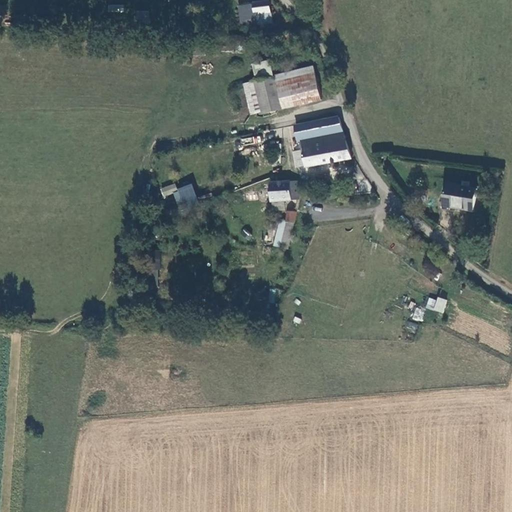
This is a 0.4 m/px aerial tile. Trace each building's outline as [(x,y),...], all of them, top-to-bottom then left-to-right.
[(272,0),(241,5),(245,26),(275,21),(272,0)] [(139,12),(139,32),(150,32),(150,11),(139,12)] [(189,34),(188,22),(179,23),(179,42),(194,42),(193,33),(189,34)] [(211,34),(193,33),(194,42),(210,42),(211,34)] [(281,76),(287,108),(325,100),(317,69),(281,76)] [(281,76),(262,81),(269,112),(287,108),(281,76)] [(262,81),(249,83),(254,113),(266,110),(262,81)] [(341,133),(339,117),(302,123),(302,124),(304,139),(341,133)] [(341,133),(304,139),(307,167),(345,162),(341,133)] [(284,143),(276,142),(280,159),(283,160),(284,143)] [(302,199),(303,182),(277,183),(273,183),(275,202),(260,203),(260,213),(300,209),(302,199)] [(174,183),(160,188),(163,196),(177,192),(174,183)] [(258,189),(260,203),(275,202),(273,183),(268,184),(267,188),(258,189)] [(477,188),(447,183),(443,204),(473,209),(477,188)] [(179,212),(199,206),(192,184),(172,191),(179,212)] [(226,196),(215,200),(217,206),(221,204),(228,202),(226,196)] [(282,219),(275,246),(290,248),(299,212),(287,213),(286,220),(282,219)] [(160,288),(163,252),(148,251),(146,287),(160,288)] [(447,300),(428,296),(426,309),(444,312),(447,300)] [(421,321),(424,311),(416,308),(412,318),(421,321)] [(416,330),(418,324),(407,321),(406,327),(416,330)]
